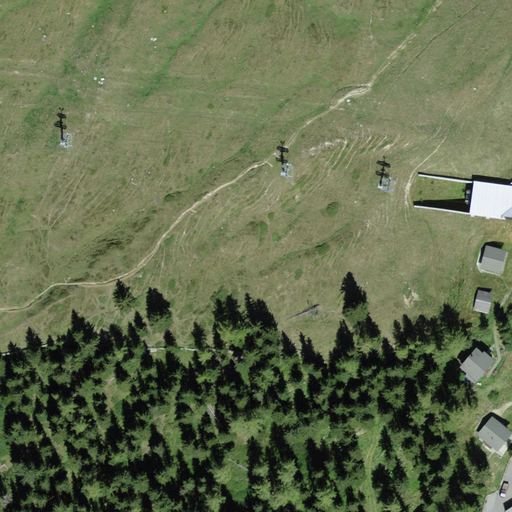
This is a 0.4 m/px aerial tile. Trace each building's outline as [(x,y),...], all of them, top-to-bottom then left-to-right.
[(511,183),(506,187),(474,182),(470,214),(511,219),(511,183)] [(503,253),(487,249),(483,266),(498,270),(503,253)] [(491,295),(479,292),(475,308),(487,311),(491,295)] [(450,307),(436,304),(431,327),(446,330),(450,307)] [(481,357),(473,349),(460,364),(468,371),(464,376),(473,382),(482,372),(484,374),(487,371),(484,369),(489,363),(484,359),(487,356),(484,354),(481,357)] [(511,378),(503,398),(511,402),(511,378)] [(509,433),(491,418),(478,433),(497,448),(509,433)]
